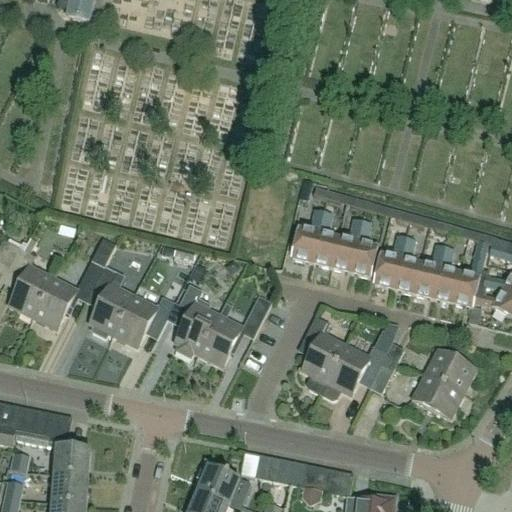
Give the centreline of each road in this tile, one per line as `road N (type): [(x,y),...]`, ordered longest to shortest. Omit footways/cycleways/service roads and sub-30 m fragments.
road 1 (unclassified): [(464,477),(251,434)]
road 2 (residential): [(470,335),(312,297)]
road 3 (unclassified): [(156,415),(0,384)]
road 4 (residential): [(251,434),(257,402),(312,297)]
